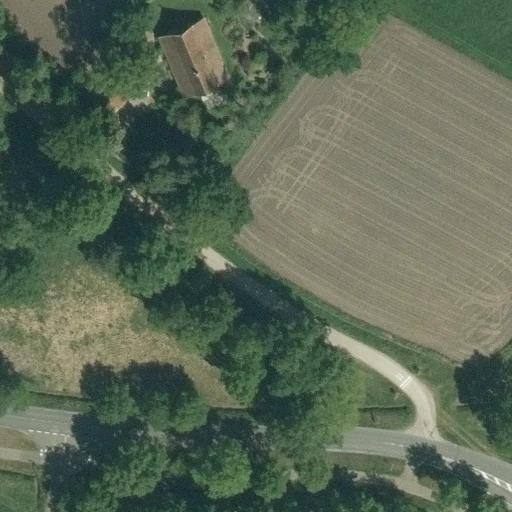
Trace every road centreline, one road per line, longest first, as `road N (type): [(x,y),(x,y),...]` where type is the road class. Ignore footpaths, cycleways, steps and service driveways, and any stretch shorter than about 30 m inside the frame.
road 1 (unclassified): [(421,452),(425,405),(415,391),(287,317),(0,80)]
road 2 (secondary): [(421,452),(75,427)]
